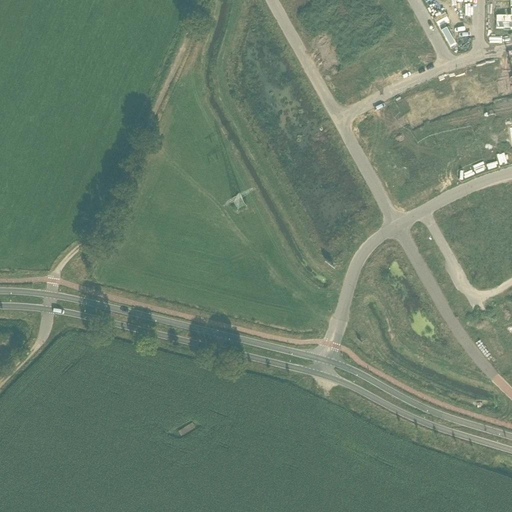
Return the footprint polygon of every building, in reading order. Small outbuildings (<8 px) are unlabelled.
[(293,0),(292,1),(293,1),(299,11),(318,1),(317,0),(293,0)] [(378,0),(376,0),(366,6),(370,12),(374,9),(380,20),(399,10),(393,0),(390,0),(381,5),(378,0)] [(318,1),(299,11),(304,22),(305,22),(316,16),(320,22),(331,15),(328,9),(324,11),(323,11),(318,1)] [(496,16),(496,29),(503,29),(503,31),(511,31),(511,30),(511,29),(511,9),(510,10),(510,16),(496,16)] [(399,10),(380,20),(386,31),(381,33),(385,39),(396,33),(393,27),(405,21),(399,10)] [(327,35),(315,42),(316,42),(322,52),(341,42),(335,32),(335,31),(339,29),(335,23),(324,29),(327,35)] [(399,37),(387,43),(390,49),(402,43),(399,37)] [(416,41),(397,51),(403,63),(411,59),(411,60),(418,56),(418,55),(422,52),(416,41)] [(341,42),(322,52),(327,63),(328,64),(339,57),(343,63),(354,56),(351,50),(347,52),(346,52),(341,42)] [(356,60),(345,67),(348,73),(360,66),(356,60)] [(500,84),(494,85),(496,97),(511,94),(511,78),(510,69),(508,69),(508,68),(500,70),(501,71),(498,72),(500,84)] [(358,73),(339,83),(345,95),(352,91),(353,92),(361,88),(360,87),(364,84),(358,73)] [(464,81),(464,82),(465,82),(472,105),(472,106),(484,102),(485,105),(491,103),(486,88),(480,90),(480,89),(476,77),(464,81)] [(456,97),(450,99),(454,111),(472,106),(472,105),(465,82),(464,82),(453,85),(456,97)] [(432,93),(420,98),(430,119),(429,119),(430,121),(448,113),(442,101),(437,104),(432,93)] [(414,114),(408,117),(413,129),(420,126),(419,123),(420,123),(429,119),(430,119),(420,98),(419,99),(418,97),(411,101),(411,102),(409,103),(414,114)] [(379,129),(368,135),(368,136),(374,146),(393,135),(387,125),(391,122),(388,116),(376,123),(379,129)] [(497,131),(487,135),(493,153),(504,149),(497,131)] [(393,135),(374,146),(379,156),(380,157),(391,150),(395,156),(406,150),(403,144),(399,146),(398,146),(393,135)] [(487,135),(477,139),(483,157),(493,153),(487,135)] [(477,139),(467,143),(473,160),(483,157),(477,139)] [(467,143),(456,147),(463,164),(473,160),(467,143)] [(456,147),(446,150),(453,168),(463,164),(456,147)] [(436,154),(442,172),(443,172),(453,168),(446,150),(437,154),(436,154)] [(394,181),(394,182),(400,193),(401,192),(407,188),(409,191),(420,185),(421,185),(414,174),(413,174),(406,178),(405,176),(395,181),(394,181)]
